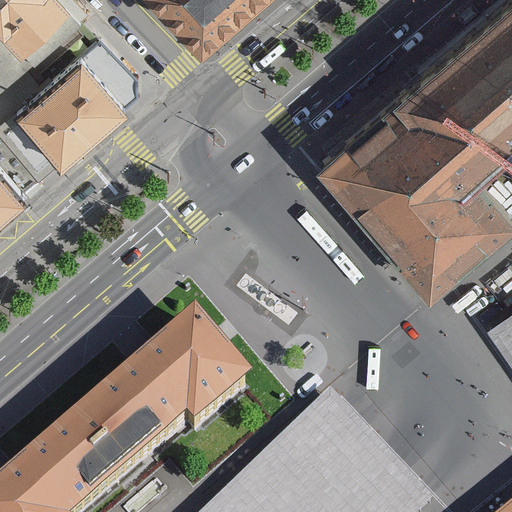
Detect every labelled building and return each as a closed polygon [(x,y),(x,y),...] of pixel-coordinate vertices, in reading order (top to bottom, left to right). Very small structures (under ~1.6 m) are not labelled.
[(66,3),(62,0),(0,0),(0,21),(21,44),(66,3)] [(246,0),(164,0),(197,34),(199,36),(201,37),(203,37),(205,36),(206,35),(246,0)] [(511,0),(505,0),(474,28),(320,161),(431,288),(446,275),(511,217),(511,210),(478,172),(511,142),(511,0)] [(21,44),(34,58),(76,22),(80,27),(84,22),(66,3),(21,44)] [(21,44),(0,21),(0,87),(34,58),(21,44)] [(63,157),(127,102),(137,94),(137,85),(136,76),(101,39),(100,39),(95,34),(90,38),(94,42),(83,52),(41,88),(18,107),(63,157)] [(18,107),(0,122),(0,158),(26,188),(63,157),(18,107)] [(0,210),(26,188),(0,158),(0,210)] [(511,307),(487,325),(511,360),(511,307)] [(8,482),(0,489),(0,511),(89,511),(188,428),(196,438),(254,387),(196,320),(150,360),(8,482)] [(421,511),(434,500),(425,491),(416,482),(408,474),(402,467),(394,459),(378,442),(367,431),(353,416),(338,400),(331,393),(205,511),(421,511)]
